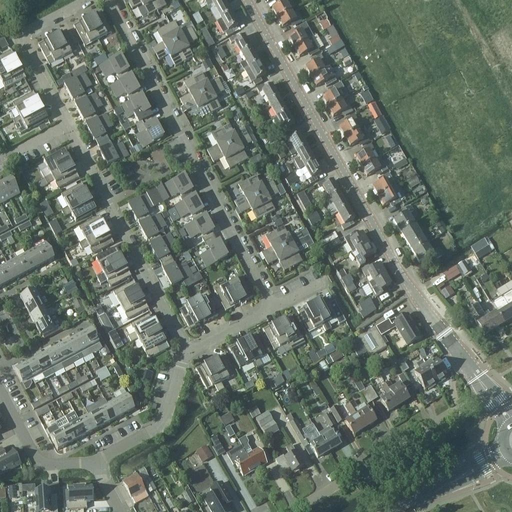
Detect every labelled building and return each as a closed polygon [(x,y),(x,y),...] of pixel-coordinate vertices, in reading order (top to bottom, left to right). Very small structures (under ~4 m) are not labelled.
[(157,11),(150,0),(135,0),(128,4),(132,10),(142,5),(148,16),(157,11)] [(162,0),(150,0),(157,11),(166,7),(162,0)] [(272,9),(277,19),(290,11),(287,5),(291,3),(289,0),(279,0),(282,4),(272,9)] [(213,7),(220,19),(230,13),(223,1),(213,7)] [(177,2),(171,5),(174,11),(180,7),(177,2)] [(294,27),(302,23),(298,16),(294,18),(290,11),(277,19),(282,28),(292,23),(294,27)] [(193,14),(197,24),(202,21),(199,12),(193,14)] [(100,13),(87,20),(98,40),(111,33),(100,13)] [(238,27),(230,13),(220,19),(216,22),(223,35),(225,34),(227,38),(234,34),(232,30),(238,27)] [(98,40),(87,20),(74,27),(85,47),(98,40)] [(326,21),(319,25),(323,32),(326,31),(330,28),(326,21)] [(175,45),(194,35),(191,29),(180,34),(174,22),(165,27),(175,45)] [(289,39),(294,49),(307,41),(304,35),(308,32),(304,25),(296,30),(298,34),(289,39)] [(175,45),(165,27),(156,32),(162,44),(152,49),(155,55),(175,45)] [(65,32),(52,39),(62,59),(76,51),(65,32)] [(187,46),(197,41),(194,35),(175,45),(184,62),(193,57),(187,46)] [(244,37),(238,40),(236,36),(229,40),(231,45),(234,44),(241,56),(251,50),(244,37)] [(337,37),(329,42),(332,47),(340,42),(337,37)] [(210,48),(215,45),(212,38),(206,41),(210,48)] [(62,59),(52,39),(39,46),(49,66),(62,59)] [(311,57),(319,52),(311,39),(307,41),(294,49),(299,58),(309,53),(311,57)] [(334,52),(343,47),(340,42),(332,47),(334,52)] [(184,62),(175,45),(155,55),(159,61),(169,56),(175,67),(184,62)] [(251,50),(241,56),(244,62),(241,64),(244,71),(248,69),(258,63),(251,50)] [(0,74),(18,65),(17,66),(13,58),(14,57),(11,52),(0,57),(0,74)] [(205,53),(197,57),(201,63),(209,59),(205,53)] [(306,69),(311,79),(324,71),(320,64),(324,62),(320,55),(313,59),(315,64),(306,69)] [(100,67),(106,79),(114,75),(116,78),(117,80),(118,82),(129,77),(127,72),(128,72),(120,56),(108,63),(100,67)] [(209,59),(201,63),(206,72),(213,68),(209,59)] [(262,83),(260,79),(266,76),(258,63),(248,69),(255,81),(252,82),(255,87),(262,83)] [(25,79),(18,65),(0,74),(0,79),(5,89),(25,79)] [(316,88),(324,83),(327,87),(336,82),(328,69),(324,71),(311,79),(316,88)] [(202,96),(221,86),(218,80),(208,85),(202,73),(192,78),(202,96)] [(83,93),(90,88),(84,76),(76,80),(64,86),(72,101),(74,100),(76,105),(96,95),(96,94),(86,99),(85,96),(82,96),(84,95),(83,93)] [(130,76),(129,77),(118,82),(109,87),(116,100),(125,95),(127,98),(129,97),(127,100),(129,102),(120,107),(120,108),(140,97),(137,92),(138,92),(130,76)] [(202,96),(192,78),(183,83),(190,95),(179,100),(183,106),(202,96)] [(322,99),(328,108),(341,101),(337,95),(341,92),(337,85),(330,89),(332,93),(322,99)] [(214,97),(224,92),(221,86),(202,96),(211,114),(220,109),(214,97)] [(268,105),(279,99),(271,86),(265,89),(263,86),(256,89),(259,94),(261,92),(268,105)] [(18,91),(7,97),(9,102),(20,96),(18,91)] [(367,93),(361,96),(366,105),(372,102),(367,93)] [(13,104),(20,118),(40,107),(33,94),(13,104)] [(96,95),(76,105),(74,107),(82,122),(84,120),(87,125),(106,115),(97,119),(95,116),(93,116),(94,115),(93,112),(102,107),(96,95)] [(211,114),(202,96),(183,106),(183,107),(186,112),(196,107),(202,119),(211,114)] [(141,97),(140,97),(120,108),(126,120),(134,115),(139,124),(140,123),(151,117),(148,112),(149,112),(141,97)] [(279,99),(268,105),(275,118),(272,119),(272,120),(286,112),(279,99)] [(345,116),(352,112),(348,105),(344,107),(341,101),(328,108),(333,118),(343,112),(345,116)] [(356,101),(351,104),(355,112),(361,109),(356,101)] [(40,106),(40,107),(20,118),(13,121),(20,134),(47,120),(44,114),(43,115),(39,108),(41,107),(40,106)] [(120,108),(114,111),(117,117),(123,114),(120,108)] [(239,110),(231,114),(235,122),(243,118),(239,110)] [(294,125),(286,112),(272,120),(280,133),(280,132),(283,136),(290,132),(288,128),(294,125)] [(113,127),(106,115),(87,125),(84,127),(93,142),(95,141),(97,146),(108,140),(106,137),(104,136),(105,135),(104,132),(113,127)] [(258,115),(251,120),(254,126),(262,123),(258,115)] [(339,129),(344,138),(358,131),(354,124),(358,122),(354,115),(347,119),(349,123),(339,129)] [(144,131),(137,136),(143,149),(153,143),(152,143),(163,137),(155,122),(153,123),(151,117),(140,123),(142,127),(144,128),(143,129),(144,131)] [(252,135),(248,127),(244,129),(245,131),(235,137),(229,125),(220,130),(229,147),(248,137),(252,135)] [(229,147),(220,130),(211,135),(217,146),(207,152),(210,158),(229,147)] [(362,146),(369,142),(365,135),(361,137),(358,131),(344,138),(350,148),(359,142),(362,146)] [(252,135),(248,137),(249,139),(251,143),(252,145),(256,143),(252,135)] [(291,157),(296,154),(307,148),(299,135),(293,138),(291,135),(284,139),(286,143),(284,144),(291,157)] [(270,136),(264,139),(267,144),(273,141),(270,136)] [(242,148),(251,143),(249,139),(248,137),(229,147),(238,165),(248,160),(243,152),(242,148)] [(98,152),(106,167),(117,161),(118,162),(127,157),(120,144),(112,149),(111,146),(109,146),(110,144),(108,140),(97,146),(100,151),(98,152)] [(393,142),(386,146),(390,152),(397,148),(393,142)] [(133,148),(137,155),(143,151),(139,144),(133,148)] [(361,168),(375,161),(371,154),(375,152),(371,145),(363,149),(366,153),(356,159),(361,168)] [(238,165),(229,147),(210,158),(213,164),(223,158),(229,170),(238,165)] [(296,155),(303,167),(314,161),(307,148),(296,154),(291,157),(296,155)] [(44,179),(51,176),(71,165),(70,165),(66,158),(67,157),(64,152),(44,163),(47,169),(40,172),(44,179)] [(259,155),(249,161),(252,167),(262,162),(259,155)] [(404,160),(393,165),(396,171),(407,165),(404,160)] [(321,174),(314,161),(303,167),(310,179),(308,181),(310,185),(317,181),(315,177),(321,174)] [(378,176),(386,172),(382,165),(378,167),(375,161),(361,168),(367,177),(376,172),(378,176)] [(282,167),(286,176),(293,173),(289,164),(282,167)] [(71,165),(51,176),(44,179),(47,185),(54,181),(58,189),(78,178),(71,165)] [(294,173),(284,178),(289,187),(298,181),(294,173)] [(373,188),(378,198),(391,190),(387,184),(392,181),(388,175),(380,179),(382,183),(373,188)] [(164,187),(170,199),(178,195),(180,198),(180,200),(182,202),(193,197),(190,192),(192,192),(183,176),(172,183),(164,187)] [(256,199),(276,188),(272,182),(262,188),(256,176),(247,181),(256,199)] [(417,177),(408,183),(412,190),(421,184),(417,177)] [(1,184),(10,200),(20,195),(11,179),(1,184)] [(256,199),(247,181),(238,186),(244,197),(234,203),(237,209),(256,199)] [(329,200),(339,195),(332,181),(326,185),(324,181),(317,185),(319,189),(322,188),(329,200)] [(0,184),(0,204),(0,206),(10,200),(1,184),(0,184)] [(68,208),(88,198),(81,185),(61,195),(68,208)] [(154,189),(156,192),(162,203),(168,200),(160,186),(154,189)] [(391,190),(378,198),(383,207),(390,203),(393,208),(405,201),(397,187),(391,190)] [(269,200),(279,194),(276,188),(256,199),(266,216),(275,211),(269,200)] [(146,213),(154,208),(162,203),(156,192),(148,196),(148,195),(137,200),(138,201),(128,206),(136,221),(138,220),(140,225),(150,219),(149,216),(146,216),(148,215),(146,213)] [(304,192),(297,196),(306,212),(313,208),(304,192)] [(336,213),(347,207),(339,195),(329,200),(324,203),(331,216),(336,213)] [(194,196),(193,197),(182,202),(173,207),(179,220),(189,215),(191,218),(193,217),(191,220),(193,222),(183,227),(184,229),(204,217),(201,212),(202,212),(194,196)] [(426,197),(420,201),(423,206),(429,203),(426,197)] [(88,198),(68,208),(62,212),(64,217),(71,214),(75,222),(95,211),(88,198)] [(266,216),(256,199),(237,209),(240,215),(250,210),(257,221),(266,216)] [(347,207),(336,213),(343,225),(341,227),(343,232),(350,227),(348,224),(354,220),(347,207)] [(393,222),(399,232),(414,223),(408,214),(413,211),(410,207),(402,212),(403,215),(393,222)] [(50,210),(43,213),(46,219),(53,215),(50,210)] [(164,220),(169,217),(166,211),(161,214),(164,220)] [(316,212),(307,217),(312,226),(321,221),(316,212)] [(159,214),(150,219),(140,225),(137,227),(146,242),(148,241),(151,245),(160,239),(159,237),(157,236),(158,235),(157,232),(166,227),(159,214)] [(79,228),(86,241),(106,230),(98,217),(79,228)] [(205,217),(204,217),(184,229),(190,240),(199,235),(201,238),(203,237),(202,240),(204,243),(214,237),(212,233),(213,232),(205,217)] [(280,219),(274,222),(277,228),(283,225),(280,219)] [(414,223),(399,232),(406,243),(420,234),(414,223)] [(442,223),(436,226),(438,230),(441,235),(447,232),(442,223)] [(283,250),(303,240),(299,233),(289,239),(283,227),(274,232),(283,250)] [(186,236),(183,229),(178,231),(181,239),(186,236)] [(106,230),(86,241),(79,245),(82,250),(88,247),(93,255),(113,244),(106,230)] [(305,230),(299,233),(303,240),(308,237),(309,236),(305,230)] [(283,250),(274,232),(265,237),(272,248),(261,254),(264,260),(283,250)] [(323,247),(338,238),(334,233),(319,241),(323,247)] [(354,252),(368,244),(362,234),(351,240),(349,236),(344,239),(352,253),(354,252)] [(420,234),(406,243),(412,253),(427,244),(420,234)] [(170,235),(160,239),(151,245),(148,247),(156,262),(158,261),(161,266),(172,260),(170,257),(168,256),(169,255),(167,252),(177,247),(170,235)] [(208,251),(200,256),(207,269),(216,264),(216,263),(226,257),(218,242),(217,243),(214,237),(204,243),(206,247),(208,248),(207,249),(208,251)] [(326,253),(341,244),(338,239),(323,248),(326,253)] [(296,251),(306,246),(303,240),(283,250),(293,267),(302,263),(298,255),(296,251)] [(491,252),(484,240),(470,248),(478,260),(491,252)] [(44,264),(54,259),(45,243),(35,248),(44,264)] [(374,255),(368,244),(354,252),(358,258),(355,260),(359,268),(365,265),(363,261),(374,255)] [(432,254),(427,244),(412,253),(419,264),(430,257),(433,262),(441,257),(437,251),(432,254)] [(26,253),(34,269),(44,264),(35,248),(26,253)] [(69,250),(64,253),(67,259),(74,255),(70,249),(69,250)] [(96,261),(103,274),(123,263),(116,250),(96,261)] [(293,267),(283,250),(264,260),(267,266),(278,261),(280,264),(284,272),(293,267)] [(16,258),(25,275),(34,269),(26,253),(16,258)] [(15,280),(25,275),(16,258),(7,263),(15,280)] [(75,260),(70,263),(73,268),(78,265),(75,260)] [(176,269),(174,266),(173,266),(174,264),(172,260),(161,266),(164,271),(162,272),(170,288),(181,281),(182,282),(191,277),(184,264),(176,269)] [(464,262),(455,268),(460,275),(463,279),(472,274),(464,262)] [(0,266),(0,273),(6,285),(15,280),(7,263),(0,266)] [(124,263),(123,263),(103,274),(96,278),(101,286),(107,282),(110,287),(130,276),(127,271),(126,272),(122,264),(124,263)] [(372,282),(385,275),(379,265),(368,271),(366,267),(361,270),(365,278),(368,276),(372,282)] [(343,270),(338,273),(341,279),(347,276),(343,270)] [(347,276),(341,279),(350,294),(356,291),(352,283),(353,282),(349,275),(347,276)] [(391,285),(385,275),(372,282),(372,283),(367,285),(370,291),(374,299),(382,295),(380,291),(391,285)] [(242,277),(228,285),(239,305),(252,298),(242,277)] [(188,279),(182,282),(186,289),(191,286),(188,279)] [(120,307),(140,296),(133,283),(113,293),(120,307)] [(239,305),(228,285),(214,292),(225,312),(239,305)] [(439,293),(444,301),(453,295),(449,287),(441,292),(439,293)] [(35,290),(20,297),(25,307),(39,300),(41,299),(35,290)] [(500,298),(511,317),(511,294),(510,292),(500,298)] [(503,325),(511,319),(511,317),(500,298),(498,293),(494,296),(494,297),(499,304),(498,304),(501,308),(495,312),(503,325)] [(140,296),(120,307),(128,320),(147,309),(140,296)] [(193,303),(204,324),(217,316),(206,296),(193,303)] [(45,297),(41,299),(39,300),(25,307),(30,317),(44,310),(50,306),(45,297)] [(335,302),(328,305),(325,298),(315,303),(316,304),(312,306),(311,305),(322,326),(325,333),(331,330),(328,323),(335,319),(339,326),(346,322),(345,321),(345,322),(335,302)] [(375,311),(373,307),(369,301),(358,307),(361,313),(360,314),(363,320),(375,311)] [(204,324),(193,303),(179,311),(190,331),(204,324)] [(479,306),(493,331),(503,325),(495,312),(490,315),(483,304),(479,306)] [(311,307),(307,309),(304,310),(303,309),(297,312),(309,333),(322,326),(311,305),(311,307)] [(474,321),(476,324),(483,337),(493,331),(479,306),(475,309),(480,317),(474,321)] [(100,307),(95,310),(99,317),(104,314),(100,307)] [(35,327),(49,319),(44,310),(30,317),(35,327)] [(131,343),(137,340),(158,329),(151,315),(131,326),(135,334),(128,337),(131,343)] [(394,324),(407,346),(421,338),(408,315),(394,324)] [(276,323),(277,325),(291,351),(305,344),(290,316),(284,319),(285,320),(277,324),(277,323),(276,323)] [(54,329),(49,319),(35,327),(40,337),(54,329)] [(391,326),(388,320),(375,328),(381,337),(389,332),(387,328),(391,326)] [(291,351),(277,325),(276,323),(277,325),(270,329),(269,328),(263,331),(274,352),(282,347),(285,354),(291,351)] [(370,358),(386,348),(374,327),(358,338),(370,358)] [(164,351),(161,344),(165,342),(162,336),(161,337),(157,329),(159,329),(158,328),(158,329),(137,340),(145,353),(149,359),(164,351)] [(82,335),(90,350),(92,355),(93,354),(96,354),(99,352),(101,350),(102,350),(92,330),(82,335)] [(72,340),(80,355),(83,360),(92,355),(90,350),(82,335),(72,340)] [(267,355),(256,335),(250,338),(251,339),(243,343),(242,341),(243,343),(253,363),(256,369),(262,366),(259,359),(267,355)] [(83,360),(80,355),(72,340),(63,345),(71,360),(73,365),(83,360)] [(120,341),(112,345),(116,351),(123,347),(120,341)] [(240,370),(253,363),(243,343),(242,341),(242,342),(243,343),(235,347),(235,346),(229,349),(240,370)] [(334,349),(341,346),(338,341),(332,344),(334,349)] [(353,345),(351,343),(343,349),(346,353),(355,348),(353,345)] [(73,365),(71,360),(63,345),(53,350),(61,365),(64,370),(73,365)] [(331,345),(324,349),(324,350),(327,356),(335,352),(331,345)] [(64,370),(61,365),(53,350),(44,355),(52,371),(54,375),(64,370)] [(341,350),(331,356),(334,363),(345,357),(341,350)] [(441,365),(440,366),(436,360),(433,361),(431,356),(425,359),(422,350),(417,353),(422,361),(436,385),(445,380),(444,379),(447,377),(443,371),(444,370),(441,365)] [(318,361),(314,352),(308,355),(313,363),(318,361)] [(42,376),(52,371),(44,355),(34,360),(42,376)] [(210,364),(220,383),(228,379),(233,376),(222,356),(217,358),(218,359),(210,364),(209,362),(210,364)] [(24,366),(33,381),(35,385),(44,380),(42,376),(34,360),(24,366)] [(436,385),(422,361),(413,367),(416,372),(414,373),(418,379),(417,380),(420,385),(421,384),(424,391),(427,389),(428,390),(436,385)] [(224,390),(220,383),(210,364),(209,362),(210,364),(202,368),(202,367),(196,370),(207,390),(211,388),(214,386),(218,393),(224,390)] [(378,372),(384,368),(381,362),(374,366),(378,372)] [(408,370),(403,362),(398,365),(403,373),(408,370)] [(24,366),(15,371),(26,392),(29,390),(32,384),(31,382),(33,381),(24,366)] [(287,371),(283,374),(287,382),(292,379),(288,373),(287,371)] [(284,383),(281,376),(276,378),(278,380),(272,382),(276,389),(284,383)] [(247,391),(253,387),(250,381),(244,385),(247,391)] [(385,385),(398,407),(408,400),(399,385),(394,389),(390,382),(385,385)] [(388,413),(398,407),(385,385),(380,388),(386,397),(380,400),(388,413)] [(370,387),(365,390),(372,402),(378,399),(370,387)] [(372,402),(365,390),(359,394),(366,406),(372,402)] [(134,410),(127,396),(126,394),(116,399),(124,415),(134,410)] [(47,397),(39,401),(42,406),(50,402),(47,397)] [(115,420),(124,415),(116,399),(106,405),(115,420)] [(105,425),(115,420),(106,405),(104,400),(94,405),(105,425)] [(39,401),(31,405),(34,410),(42,406),(39,401)] [(349,404),(364,429),(375,422),(364,404),(357,408),(354,402),(349,404)] [(43,409),(46,413),(54,409),(51,404),(43,409)] [(351,418),(344,422),(353,436),(364,429),(349,404),(345,407),(351,418)] [(87,415),(96,430),(105,425),(94,405),(85,410),(87,415)] [(252,420),(260,415),(256,407),(248,412),(252,420)] [(335,407),(330,410),(338,424),(344,420),(335,407)] [(43,409),(35,413),(38,418),(46,413),(43,409)] [(266,439),(279,432),(268,412),(255,420),(266,439)] [(229,414),(221,418),(226,427),(234,422),(229,414)] [(322,416),(330,429),(335,426),(327,414),(322,416)] [(86,435),(96,430),(87,415),(78,420),(86,435)] [(68,425),(77,440),(86,435),(78,420),(68,425)] [(310,446),(314,453),(317,459),(329,452),(319,435),(316,431),(305,437),(295,420),(289,424),(304,449),(310,446)] [(56,425),(47,431),(57,451),(67,446),(60,432),(56,425)] [(60,432),(67,446),(77,440),(68,425),(59,430),(60,432)] [(319,435),(329,452),(340,446),(330,429),(319,435)] [(229,438),(229,439),(233,447),(239,443),(235,434),(229,438)] [(216,437),(210,440),(214,447),(220,444),(216,437)] [(239,441),(255,471),(255,472),(268,465),(259,448),(253,452),(248,445),(249,442),(246,437),(239,441)] [(243,478),(255,471),(240,445),(234,448),(239,457),(242,455),(244,457),(235,462),(243,478)] [(283,457),(275,461),(282,474),(290,469),(292,473),(303,467),(291,446),(286,449),(289,456),(284,459),(283,457)] [(212,457),(206,447),(196,453),(202,463),(212,457)] [(12,451),(4,455),(2,455),(1,455),(0,454),(0,450),(1,450),(1,449),(0,449),(0,475),(20,465),(12,451)] [(155,469),(149,472),(152,478),(158,475),(155,469)] [(123,484),(131,498),(145,491),(137,476),(123,484)] [(150,479),(144,482),(150,493),(156,490),(150,479)] [(230,511),(227,506),(232,502),(233,502),(222,483),(210,490),(213,495),(204,500),(210,511),(230,511)] [(16,486),(8,487),(9,499),(17,498),(16,486)] [(69,503),(66,503),(67,510),(87,509),(87,508),(86,508),(86,502),(92,502),(91,488),(68,489),(69,503)] [(49,491),(35,492),(36,511),(57,511),(56,496),(55,496),(49,497),(49,491)] [(189,505),(194,502),(188,491),(183,494),(189,505)] [(171,510),(176,507),(171,499),(166,501),(171,510)]
